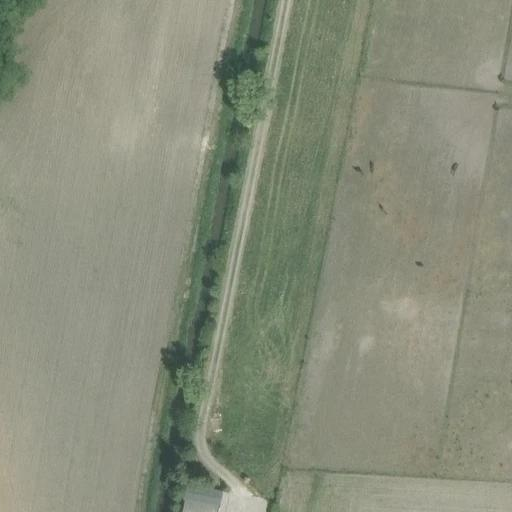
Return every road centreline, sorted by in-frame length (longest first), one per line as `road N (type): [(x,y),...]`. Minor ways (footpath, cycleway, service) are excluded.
road 1 (track): [(286,0),(198,443),(258,502)]
road 2 (track): [(511,94),(376,73)]
